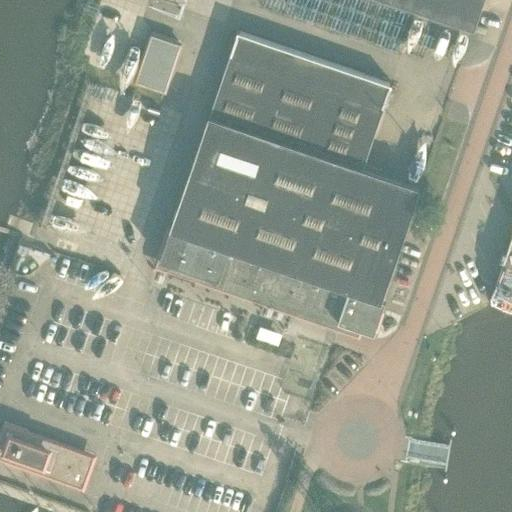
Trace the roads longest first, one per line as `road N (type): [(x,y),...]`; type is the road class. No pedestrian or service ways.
road 1 (unclassified): [(365,406),(407,341),(511,47)]
road 2 (unclassified): [(365,406),(336,411),(324,426),(327,458),(343,471),(374,468),(387,451),(388,430),(375,411)]
